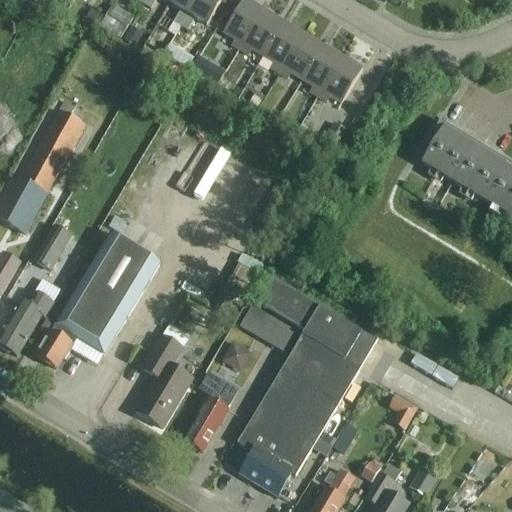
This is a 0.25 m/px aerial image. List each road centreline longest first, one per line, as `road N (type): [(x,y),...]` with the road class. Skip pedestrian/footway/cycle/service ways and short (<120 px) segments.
road 1 (residential): [(212,511),(0,383)]
road 2 (residential): [(511,36),(438,54),(325,0)]
road 3 (unknown): [(511,432),(397,364)]
